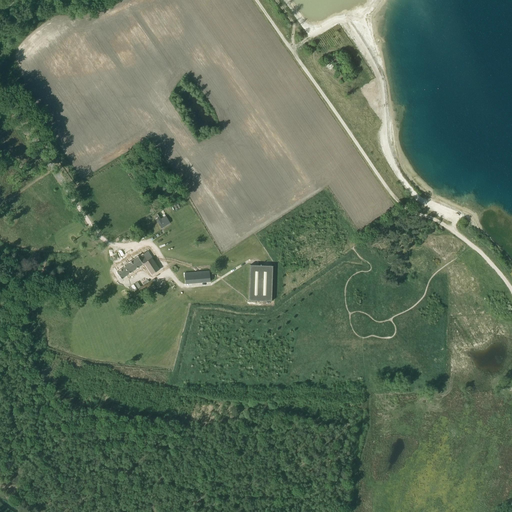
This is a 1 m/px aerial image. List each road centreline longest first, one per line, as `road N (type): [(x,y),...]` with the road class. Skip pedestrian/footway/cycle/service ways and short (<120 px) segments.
road 1 (track): [(511,290),(472,245),(386,188),(295,54),(291,21),(277,0)]
road 2 (unknown): [(0,93),(99,229),(159,247),(175,275)]
